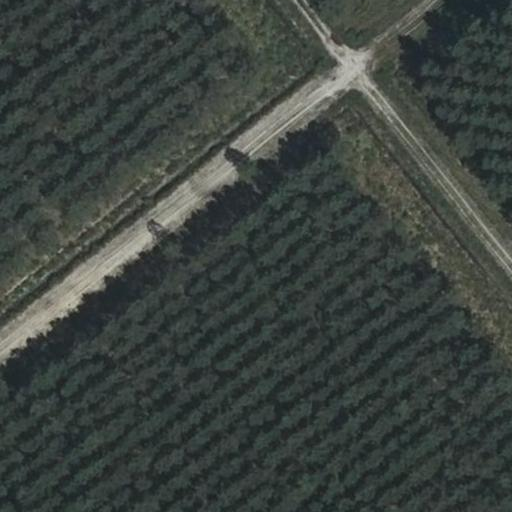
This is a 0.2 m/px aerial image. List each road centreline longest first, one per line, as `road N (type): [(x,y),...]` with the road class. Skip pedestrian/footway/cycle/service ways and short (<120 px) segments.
road 1 (track): [(459,0),(0,365)]
road 2 (track): [(368,72),(511,253)]
